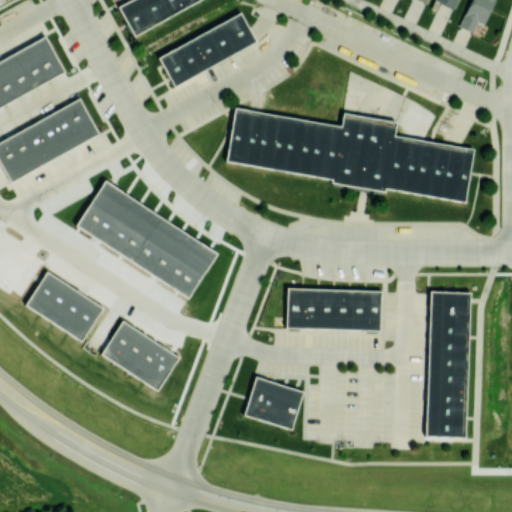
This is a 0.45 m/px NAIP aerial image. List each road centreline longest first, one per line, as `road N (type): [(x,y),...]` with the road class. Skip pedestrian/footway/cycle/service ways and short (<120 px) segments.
road 1 (residential): [(70,0),(154,148),(202,197),(266,233)]
road 2 (residential): [(266,233),(169,485)]
road 3 (residential): [(266,233),(329,250),(511,252)]
road 4 (secondary): [(0,383),(43,420),(169,485)]
road 5 (residential): [(511,87),(511,252)]
